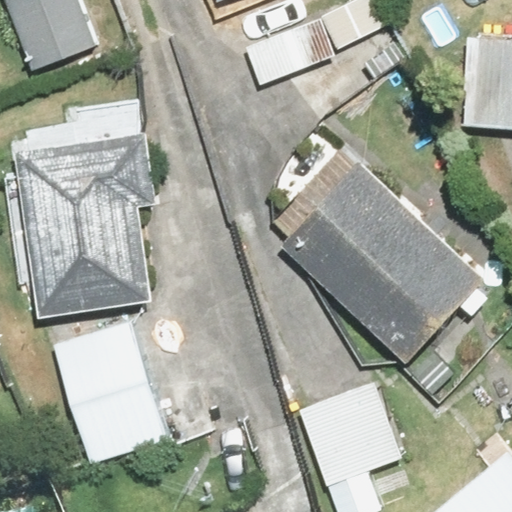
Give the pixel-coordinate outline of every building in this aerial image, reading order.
[(80,0),(7,0),(35,71),(99,46),(80,0)] [(322,1),(239,32),(258,84),(342,52),(322,1)] [(511,36),(479,34),(473,121),(511,124),(511,36)] [(154,126),(23,146),(49,314),(163,296),(148,204),(166,201),(154,126)] [(367,158),(289,238),(416,360),(494,280),(367,158)] [(138,320),(53,343),(86,463),(171,440),(138,320)] [(376,376),(301,403),(330,483),(405,456),(376,376)] [(511,511),(511,448),(508,444),(430,511),(511,511)]
